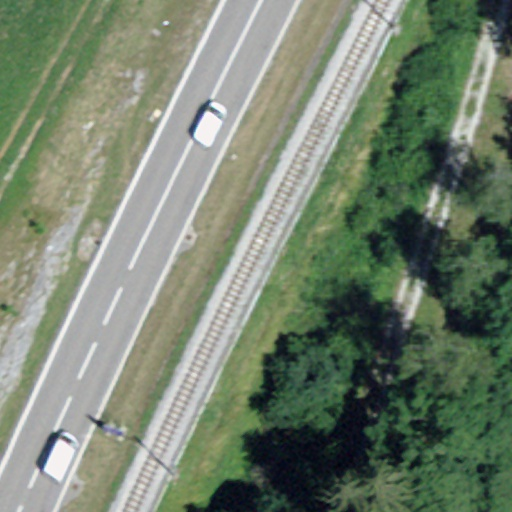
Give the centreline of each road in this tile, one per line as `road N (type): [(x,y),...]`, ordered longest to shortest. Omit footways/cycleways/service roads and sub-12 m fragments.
road 1 (secondary): [(22,511),(262,0)]
road 2 (track): [(407,318),(499,0)]
road 3 (track): [(100,0),(0,178)]
